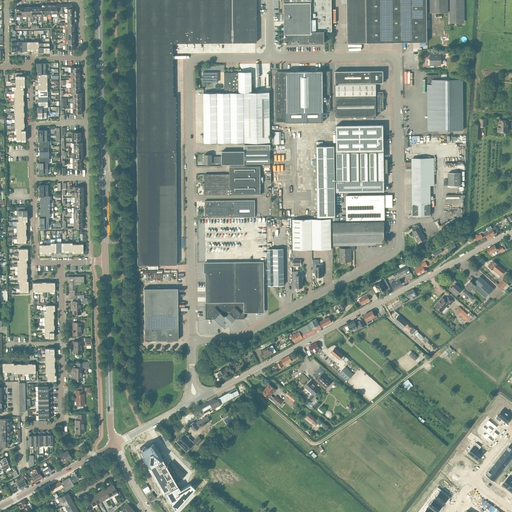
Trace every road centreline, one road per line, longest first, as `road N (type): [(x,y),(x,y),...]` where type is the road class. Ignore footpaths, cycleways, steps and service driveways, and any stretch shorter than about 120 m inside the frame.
road 1 (residential): [(192,340),(237,338),(398,247),(396,56),(269,57)]
road 2 (residential): [(192,340),(189,58),(269,57)]
road 3 (residential): [(196,400),(511,231)]
road 4 (tertiary): [(105,261),(98,0)]
road 5 (tertiary): [(115,444),(105,261)]
road 6 (unclassified): [(0,506),(115,444)]
